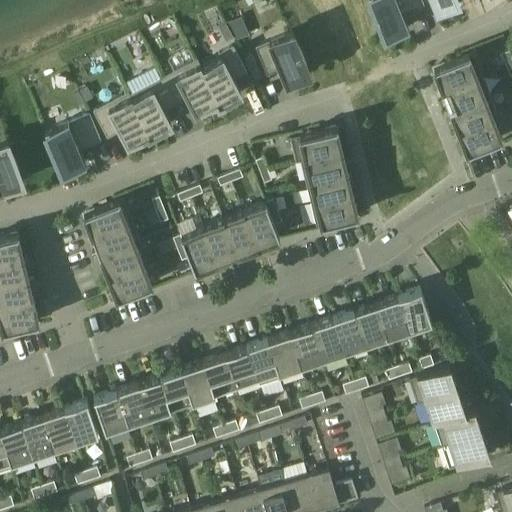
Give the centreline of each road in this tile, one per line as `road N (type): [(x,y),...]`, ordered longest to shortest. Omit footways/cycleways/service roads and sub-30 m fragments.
road 1 (residential): [(511,179),(448,204),(384,251),(78,356)]
road 2 (residential): [(344,98),(240,127),(32,207)]
road 3 (residential): [(78,356),(32,207)]
